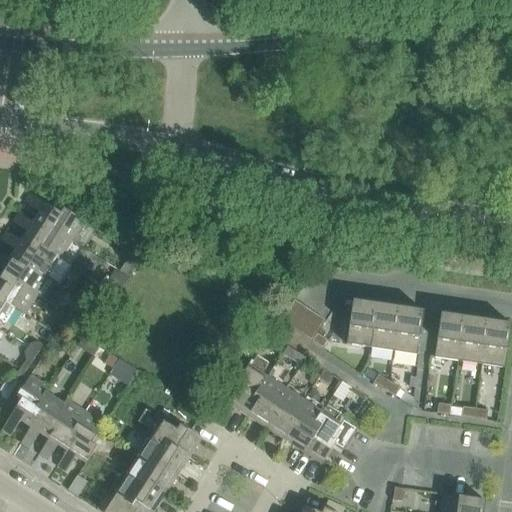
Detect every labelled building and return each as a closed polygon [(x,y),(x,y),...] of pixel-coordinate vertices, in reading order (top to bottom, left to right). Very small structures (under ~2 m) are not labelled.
[(39,214),(33,224),(50,235),(52,231),(72,243),(86,221),(65,207),(62,212),(32,193),(25,204),(34,210),(39,214)] [(27,233),(21,242),(38,253),(40,249),(56,258),(56,259),(60,262),(72,243),(52,231),(50,235),(33,224),(18,214),(12,223),(22,229),(27,233)] [(38,253),(21,242),(6,232),(0,241),(10,248),(15,251),(9,260),(26,271),(29,267),(44,277),(45,276),(60,286),(71,269),(60,262),(56,259),(56,258),(40,249),(38,253)] [(0,254),(0,266),(4,269),(0,274),(0,279),(14,289),(17,284),(38,297),(53,307),(64,288),(60,286),(45,276),(44,277),(29,267),(26,271),(9,260),(0,254)] [(14,289),(0,279),(0,305),(3,308),(6,303),(16,310),(26,316),(38,297),(17,284),(14,289)] [(294,300),(280,321),(290,328),(304,307),(294,300)] [(353,301),(346,345),(370,349),(376,305),(353,301)] [(3,308),(0,305),(0,325),(1,326),(6,325),(16,310),(6,303),(3,308)] [(376,305),(370,349),(393,352),(400,308),(376,305)] [(304,307),(290,328),(300,335),(315,314),(304,307)] [(400,308),(393,352),(417,356),(423,312),(400,308)] [(315,314),(300,335),(311,342),(316,334),(325,321),(315,314)] [(440,314),(434,358),(457,362),(464,318),(440,314)] [(464,318),(457,362),(481,365),(488,321),(464,318)] [(488,321),(481,365),(505,368),(511,325),(488,321)] [(316,334),(311,342),(322,349),(328,341),(316,334)] [(27,349),(36,355),(42,345),(38,343),(30,344),(27,349)] [(306,359),(288,347),(283,354),(301,366),(306,359)] [(24,373),(36,355),(27,349),(24,353),(26,362),(20,370),(24,373)] [(110,355),(104,364),(113,370),(119,360),(110,355)] [(113,370),(109,375),(126,385),(135,371),(119,360),(113,370)] [(237,383),(240,385),(242,386),(230,405),(248,417),(261,398),(256,394),(270,373),(251,361),(237,383)] [(274,406),(284,390),(288,385),(270,373),(256,394),(261,398),(248,417),(266,429),(279,409),(274,406)] [(378,375),(373,383),(383,390),(389,382),(378,375)] [(21,401),(11,416),(30,429),(41,413),(36,410),(47,393),(48,394),(50,390),(30,377),(16,398),(21,401)] [(11,393),(17,383),(14,381),(6,382),(3,387),(11,393)] [(389,382),(383,390),(394,397),(400,389),(389,382)] [(5,402),(11,393),(3,387),(0,390),(0,392),(2,400),(5,402)] [(266,429),(285,441),(298,421),(292,418),(303,402),(284,390),(274,406),(279,409),(266,429)] [(30,429),(20,443),(30,449),(39,435),(48,440),(59,424),(54,421),(65,405),(64,404),(48,394),(47,393),(36,410),(41,413),(30,429)] [(59,424),(48,440),(66,452),(67,452),(77,436),(72,433),(85,412),(67,400),(64,404),(65,405),(54,421),(59,424)] [(311,430),(321,414),(303,402),(292,418),(298,421),(285,441),(303,453),(316,433),(311,430)] [(438,404),(436,414),(449,416),(451,406),(438,404)] [(462,407),(460,417),(473,419),(475,409),(462,407)] [(475,409),(473,419),(486,421),(488,411),(475,409)] [(67,452),(57,467),(66,473),(75,458),(85,464),(96,448),(92,445),(105,425),(85,412),(72,433),(77,436),(67,452)] [(335,445),(342,449),(355,429),(343,421),(340,426),(321,414),(311,430),(316,433),(303,453),(322,465),(335,445)] [(160,423),(149,440),(166,451),(169,446),(188,458),(201,439),(200,439),(190,432),(180,426),(176,431),(156,418),(155,420),(160,423)] [(8,421),(1,431),(10,437),(17,427),(8,421)] [(149,440),(137,458),(154,469),(158,463),(177,476),(188,458),(169,446),(166,451),(149,440)] [(45,445),(39,455),(48,461),(54,451),(45,445)] [(137,458),(125,476),(142,487),(146,481),(165,494),(177,476),(158,463),(154,469),(137,458)] [(125,476),(114,494),(131,505),(134,500),(153,511),(165,494),(146,481),(142,487),(125,476)] [(394,488),(392,501),(402,503),(404,490),(394,488)] [(97,510),(98,511),(153,511),(134,500),(131,505),(114,494),(102,511),(98,509),(97,510)] [(441,495),(438,511),(483,511),(485,501),(441,495)]
